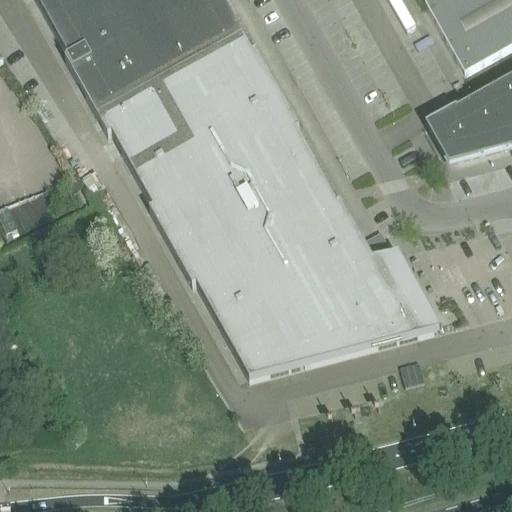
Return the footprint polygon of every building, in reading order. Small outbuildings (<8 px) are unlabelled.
[(34,0),(69,63),(184,0),(34,0)] [(66,65),(78,86),(109,141),(112,140),(254,58),(220,0),(184,0),(69,63),(66,65)] [(511,52),(511,0),(439,0),(425,8),(445,43),(465,79),(511,52)] [(258,56),(254,58),(112,140),(154,213),(297,135),(300,133),(258,56)] [(511,84),(458,115),(457,113),(426,130),(449,171),(511,154),(511,84)] [(197,290),(338,209),(297,135),(154,213),(150,215),(193,292),(197,290)] [(250,386),(435,337),(442,335),(400,259),(374,264),(342,207),(338,209),(197,290),(250,386)]
